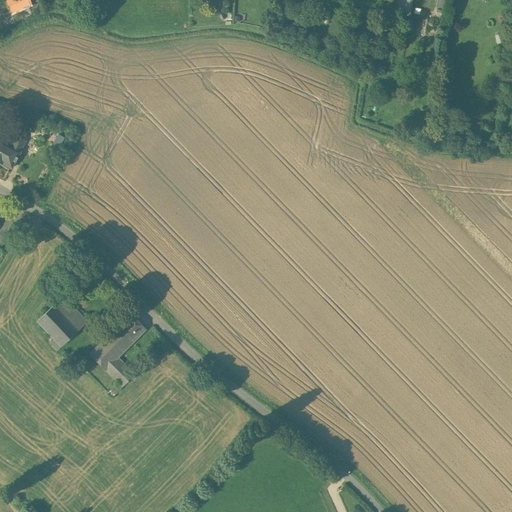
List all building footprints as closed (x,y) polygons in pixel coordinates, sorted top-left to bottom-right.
[(28,0),(20,0),(9,5),(11,11),(30,3),(28,0)] [(412,0),(397,0),(396,12),(410,14),(412,0)] [(445,0),(436,0),(436,7),(444,8),(445,0)] [(0,126),(0,161),(11,168),(26,141),(16,135),(10,146),(1,141),(7,130),(0,126)] [(61,295),(35,319),(54,339),(61,347),(87,323),(61,295)] [(145,329),(129,313),(113,329),(129,345),(145,329)] [(113,329),(90,353),(106,369),(117,357),(129,345),(113,329)] [(61,347),(54,339),(50,342),(58,350),(61,347)] [(133,374),(117,357),(106,369),(122,385),(133,374)]
